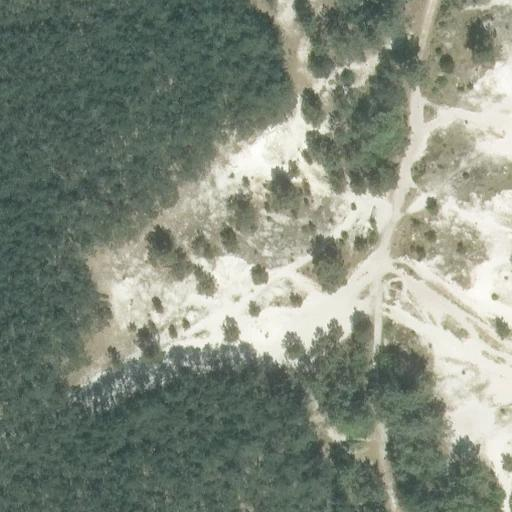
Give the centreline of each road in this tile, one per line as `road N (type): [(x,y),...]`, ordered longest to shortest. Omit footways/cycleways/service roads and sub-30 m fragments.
road 1 (unknown): [(0,441),(78,392),(264,322),(374,295)]
road 2 (unknown): [(511,385),(423,339),(374,295)]
